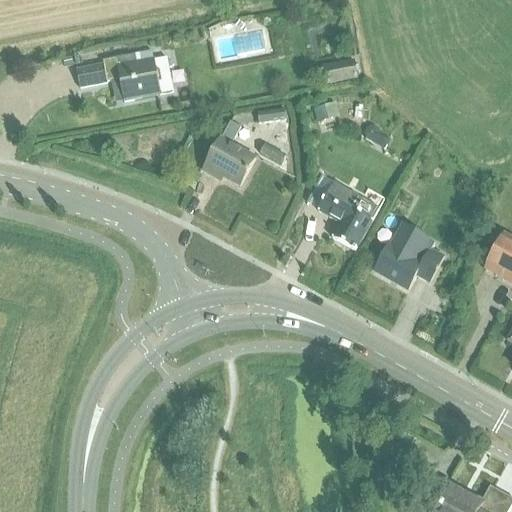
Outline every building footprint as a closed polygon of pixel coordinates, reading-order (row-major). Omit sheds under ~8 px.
[(151,53),(134,56),(136,66),(153,62),(151,53)] [(76,72),(80,90),(121,82),(125,102),(173,93),(166,60),(153,62),(136,66),(134,56),(103,62),(103,67),(76,72)] [(328,60),(330,80),(360,78),(359,58),(328,60)] [(336,105),(314,111),(318,125),(340,120),(336,105)] [(285,112),(257,115),(258,126),(286,122),(285,112)] [(231,147),(241,130),(230,124),(221,141),(220,141),(203,173),(214,179),(216,176),(240,189),(256,161),(231,147)] [(366,130),(364,135),(365,141),(371,144),(376,142),(379,137),(377,131),(372,128),(366,130)] [(265,147),(260,156),(281,168),(287,159),(265,147)] [(332,240),(355,253),(379,210),(333,185),(318,213),(340,226),(332,240)] [(389,247),(374,273),(408,292),(416,278),(429,285),(444,259),(431,252),(435,245),(403,227),(391,248),(389,247)] [(511,241),(503,237),(485,272),(511,286),(511,332),(506,343),(511,346),(511,241)] [(428,336),(439,317),(427,310),(417,329),(428,336)] [(508,511),(511,506),(511,500),(490,488),(480,506),(451,490),(439,511),(508,511)]
